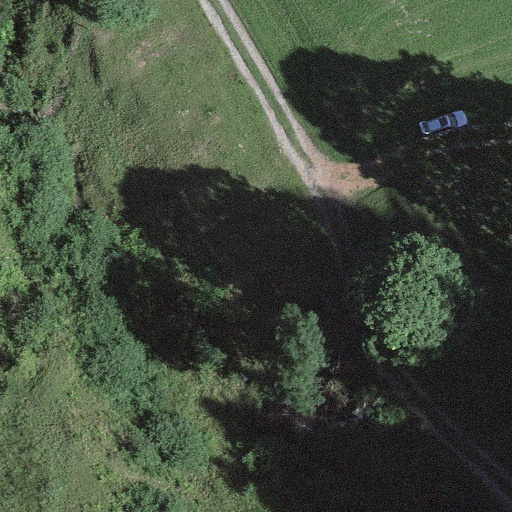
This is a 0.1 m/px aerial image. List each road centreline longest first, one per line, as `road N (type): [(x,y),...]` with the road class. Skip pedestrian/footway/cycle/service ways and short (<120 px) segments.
road 1 (track): [(511,489),(424,401),(386,347),(324,205),(213,0)]
road 2 (track): [(299,155),(355,178),(453,134),(511,124)]
